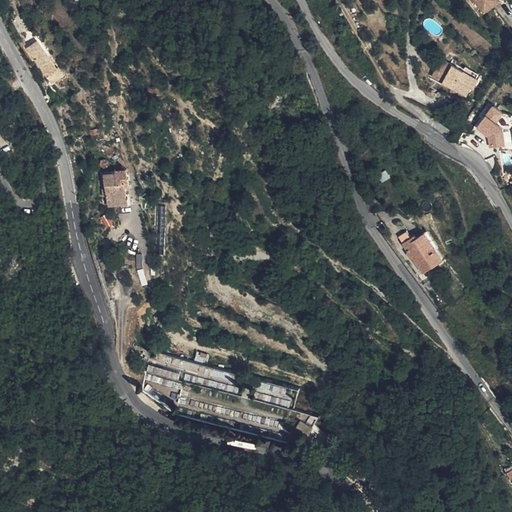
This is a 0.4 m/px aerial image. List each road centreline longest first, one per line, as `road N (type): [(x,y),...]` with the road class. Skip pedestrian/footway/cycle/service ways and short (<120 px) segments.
road 1 (secondary): [(374,511),(292,456),(190,434),(131,398),(79,260),(60,152),(0,35)]
road 2 (tertiary): [(271,0),(304,61),(365,220),(511,427)]
road 3 (tertiary): [(511,228),(481,173),(347,74),(300,0)]
